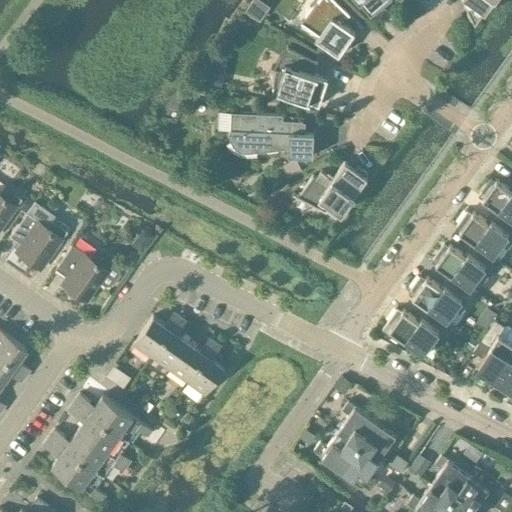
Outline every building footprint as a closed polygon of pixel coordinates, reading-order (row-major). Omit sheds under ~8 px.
[(338,53),(354,30),(342,22),(349,13),(335,0),(316,0),(301,21),(317,33),(314,37),(338,53)] [(361,0),(371,11),(384,0),(361,0)] [(462,0),(468,10),(468,11),(467,13),(468,14),(468,16),(469,17),(470,18),(471,19),(472,20),(474,24),(475,22),(483,12),(484,12),(493,0),(462,0)] [(254,1),(248,11),(259,18),(266,8),(254,1)] [(272,91),(272,93),(271,92),(270,93),(299,99),(300,96),(318,102),(327,76),(313,71),(317,62),(317,60),(287,45),(286,46),(288,47),(286,48),(284,49),(283,50),(281,51),(280,53),(278,55),(277,56),(276,58),(275,60),(275,62),(274,64),(274,66),(271,65),(271,67),(276,68),(274,70),(273,71),(272,73),(272,75),(271,77),(271,79),(270,81),(270,83),(270,85),(271,87),(271,89),(272,91)] [(212,55),(206,82),(221,85),(227,58),(212,55)] [(283,113),(230,111),(229,137),(229,139),(231,142),(234,146),(237,149),(241,151),(246,152),(249,151),(288,146),(287,154),(312,155),(313,132),(301,132),(302,120),(282,119),(283,113)] [(341,210),(366,176),(363,173),(364,172),(357,167),(356,168),(345,160),(331,179),(320,171),(315,178),(311,176),(298,194),(326,209),(327,207),(335,212),(338,208),(341,210)] [(478,194),(496,207),(511,218),(511,185),(510,188),(496,177),(494,180),(490,177),(478,194)] [(0,225),(20,198),(4,187),(0,192),(0,191),(0,225)] [(18,208),(24,212),(25,211),(32,201),(26,197),(18,208)] [(455,227),(473,240),(499,259),(500,258),(494,254),(501,243),(508,247),(511,241),(511,218),(496,207),(487,220),(472,210),(470,212),(467,210),(455,227)] [(8,235),(18,242),(13,249),(39,268),(65,230),(50,219),(46,224),(35,216),(34,218),(25,211),(24,212),(8,235)] [(137,235),(138,241),(142,243),(147,242),(150,238),(148,232),(144,230),(139,231),(137,235)] [(431,259),(449,272),(476,291),(477,290),(470,286),(478,275),(484,280),(499,259),(473,240),(464,253),(449,242),(447,245),(443,242),(431,259)] [(54,267),(64,274),(58,282),(85,301),(98,281),(104,285),(109,284),(118,271),(117,266),(95,251),(92,257),(81,249),(80,250),(70,244),(54,267)] [(408,292),(426,305),(452,324),(453,323),(447,318),(455,308),(461,312),(476,291),(449,272),(440,285),(426,275),(424,277),(420,275),(408,292)] [(438,345),(452,324),(426,305),(417,318),(402,307),(400,310),(397,307),(382,328),(400,341),(403,337),(423,352),(431,340),(438,345)] [(133,342),(151,354),(180,315),(173,310),(164,323),(152,314),(133,342)] [(180,315),(151,354),(169,367),(189,340),(177,332),(186,319),(180,315)] [(482,355),(476,364),(482,368),(481,370),(496,379),(511,351),(511,340),(499,333),(504,324),(493,317),(473,350),(482,355)] [(0,356),(24,374),(28,368),(16,359),(25,346),(0,328),(0,356)] [(189,340),(169,367),(187,380),(215,340),(209,335),(200,348),(189,340)] [(215,340),(187,380),(205,392),(224,365),(212,356),(221,344),(215,340)] [(511,351),(496,379),(511,389),(511,351)] [(0,381),(7,371),(19,380),(24,374),(0,356),(0,381)] [(332,386),(344,394),(352,383),(340,375),(332,386)] [(74,399),(129,439),(137,427),(147,434),(151,428),(102,393),(95,403),(79,392),(74,399)] [(140,397),(137,402),(142,406),(147,400),(143,397),(140,397)] [(77,428),(126,464),(130,458),(120,451),(129,439),(74,399),(68,408),(84,419),(77,428)] [(348,413),(337,428),(338,428),(358,443),(375,418),(348,399),(341,408),(348,413)] [(375,418),(358,443),(378,457),(389,442),(396,447),(402,437),(375,418)] [(49,434),(104,473),(112,462),(122,469),(126,464),(77,428),(70,438),(54,427),(49,434)] [(313,447),(341,467),(358,443),(338,428),(337,428),(327,443),(320,439),(313,447)] [(51,464),(101,499),(105,493),(95,486),(104,473),(49,434),(43,443),(59,454),(51,464)] [(358,443),(341,467),(368,486),(374,477),(367,472),(378,457),(358,443)] [(388,462),(400,470),(407,460),(395,452),(388,462)] [(430,481),(451,496),(468,472),(441,452),(434,461),(441,466),(430,481)] [(431,461),(420,453),(410,465),(422,473),(431,461)] [(451,496),(471,510),(482,495),(489,500),(502,481),(475,462),(468,472),(451,496)] [(439,511),(451,496),(430,481),(419,497),(413,492),(413,491),(397,480),(388,493),(404,504),(406,501),(421,511),(439,511)] [(495,504),(505,511),(511,500),(511,494),(504,490),(495,504)] [(51,511),(54,508),(36,496),(29,505),(38,511),(51,511)] [(470,511),(471,510),(451,496),(439,511),(470,511)] [(347,511),(348,511),(352,506),(344,500),(340,507),(347,511)]
